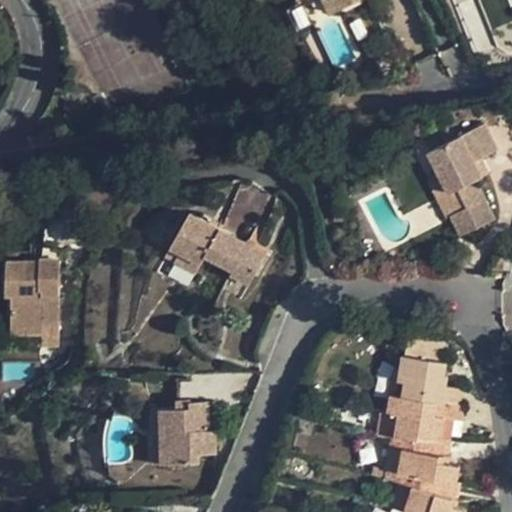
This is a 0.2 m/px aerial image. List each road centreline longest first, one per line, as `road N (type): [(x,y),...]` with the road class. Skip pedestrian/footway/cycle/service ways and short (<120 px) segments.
road 1 (residential): [(511,302),(382,286),(328,294),(304,312),(225,511)]
road 2 (unclassified): [(0,130),(24,103),(31,71),(18,0)]
road 3 (track): [(378,98),(511,77)]
